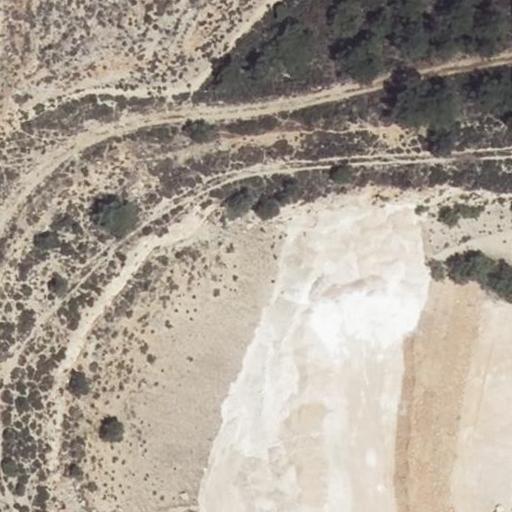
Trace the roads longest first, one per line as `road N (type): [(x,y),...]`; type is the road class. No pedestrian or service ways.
road 1 (track): [(0,220),(27,182),(125,121),(235,115),(511,59)]
road 2 (track): [(343,261),(328,462),(348,511)]
